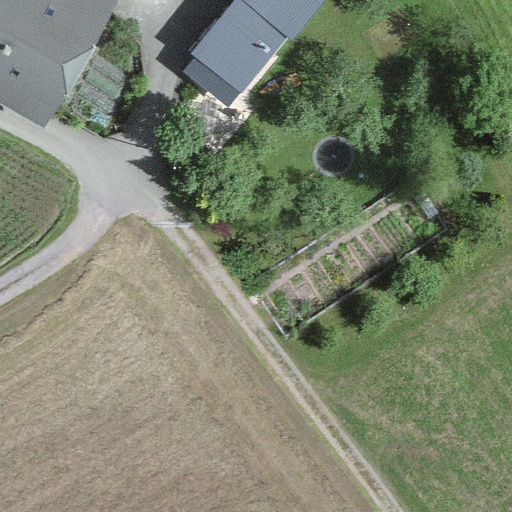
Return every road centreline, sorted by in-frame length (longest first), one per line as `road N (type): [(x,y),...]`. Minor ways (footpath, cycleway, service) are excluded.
road 1 (track): [(399,511),(206,262),(125,180),(66,251),(0,290)]
road 2 (track): [(0,114),(125,180)]
